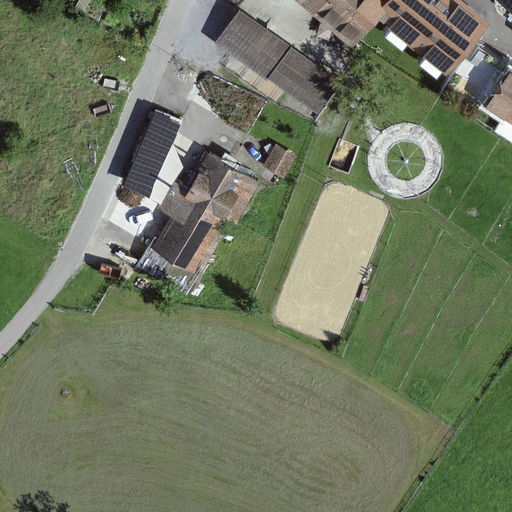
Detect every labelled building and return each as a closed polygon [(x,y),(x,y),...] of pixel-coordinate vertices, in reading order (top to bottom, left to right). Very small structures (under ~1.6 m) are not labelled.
[(422,4),(417,0),(312,0),(362,43),(390,11),(405,24),(422,4)] [(342,76),(248,9),(225,40),(318,108),(342,76)] [(511,78),(495,103),(511,115),(511,78)] [(175,132),(155,124),(131,183),(152,191),(175,132)] [(302,156),(283,144),(270,164),(289,176),(302,156)] [(164,251),(201,271),(231,215),(243,221),(265,180),(216,154),(198,188),(183,180),(167,209),(182,217),(164,251)]
